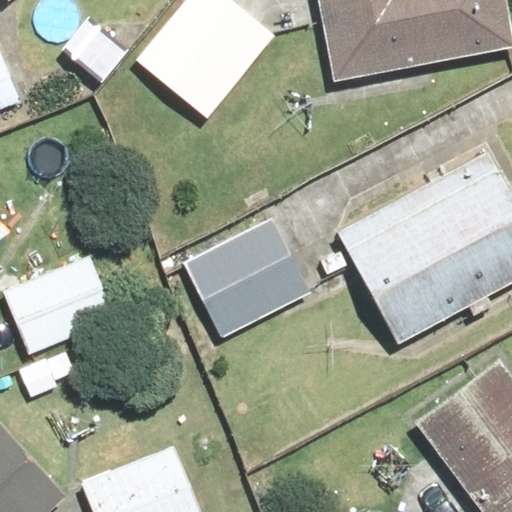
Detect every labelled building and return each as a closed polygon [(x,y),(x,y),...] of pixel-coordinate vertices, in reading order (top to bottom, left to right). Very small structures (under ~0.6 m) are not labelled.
[(282,38),(237,0),(196,0),(145,61),(214,119),(282,38)] [(307,0),(324,85),(500,51),(489,0),(307,0)] [(0,28),(0,107),(26,98),(0,28)] [(328,239),(389,348),(511,279),(511,222),(475,157),(328,239)] [(313,293),(274,220),(191,264),(229,337),(313,293)] [(100,256),(10,292),(35,354),(125,318),(100,256)] [(511,511),(511,388),(489,359),(404,425),(471,511),(511,511)] [(0,430),(0,511),(44,511),(61,498),(0,430)] [(201,511),(176,447),(89,481),(101,511),(201,511)]
